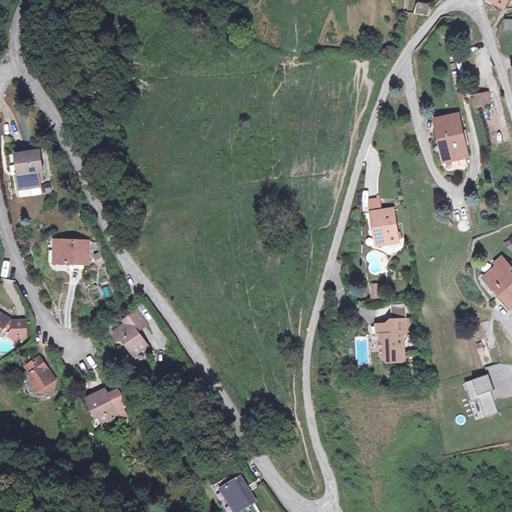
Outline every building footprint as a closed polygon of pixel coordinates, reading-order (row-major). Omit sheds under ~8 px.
[(491,0),(505,8),(509,0),(491,0)] [(415,3),(414,12),(428,13),(429,4),(415,3)] [(503,31),(511,30),(511,19),(503,20),(503,31)] [(498,29),(497,41),(504,43),(507,33),(498,29)] [(472,98),(474,106),(488,103),(486,94),(472,98)] [(454,116),(429,120),(433,139),(437,138),(441,159),(461,156),(454,116)] [(437,138),(433,139),(436,160),(441,159),(437,138)] [(42,156),(21,159),(23,179),(18,179),(21,193),(40,191),(39,178),(45,177),(42,156)] [(370,200),(372,211),(381,210),(379,198),(370,200)] [(372,211),(374,226),(377,225),(380,244),(399,242),(394,208),(381,210),(372,211)] [(92,246),(59,243),(58,266),(71,268),(71,264),(90,265),(92,246)] [(101,252),(94,254),(98,264),(104,262),(101,252)] [(511,306),(511,305),(511,281),(509,277),(511,273),(509,269),(511,267),(502,256),(494,261),(498,266),(488,274),(501,292),(500,293),(511,306)] [(381,299),(380,283),(370,283),(371,299),(381,299)] [(147,328),(138,314),(125,322),(127,326),(113,336),(118,344),(124,344),(133,358),(146,350),(137,334),(147,328)] [(7,333),(8,332),(11,325),(12,323),(0,315),(0,338),(5,332),(7,333)] [(409,330),(410,317),(394,316),(394,319),(380,319),(380,333),(386,334),(385,337),(382,337),(383,353),(386,357),(396,357),(396,361),(405,361),(405,346),(402,345),(403,330),(409,330)] [(16,333),(14,335),(10,340),(20,347),(30,341),(28,325),(15,325),(15,328),(16,333)] [(481,342),(476,344),(479,356),(485,354),(481,342)] [(55,383),(39,360),(26,368),(31,377),(29,384),(32,388),(30,392),(52,397),(55,383)] [(490,374),(465,380),(471,400),(479,398),(484,416),(497,412),(491,391),(494,390),(490,374)] [(107,397),(104,391),(87,400),(93,412),(94,412),(104,430),(120,422),(128,418),(123,412),(130,408),(117,392),(107,397)] [(223,488),(238,511),(239,511),(248,506),(255,502),(239,477),(223,488)]
